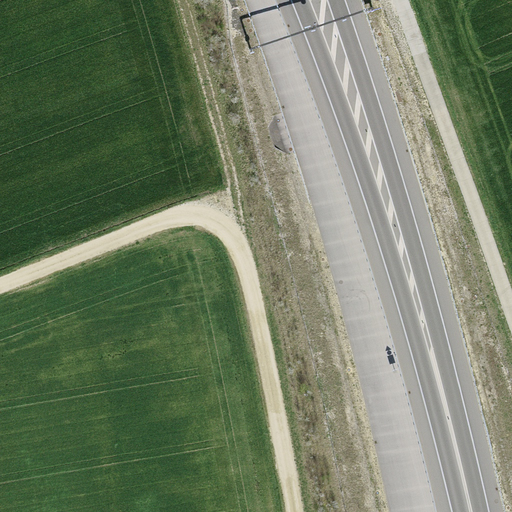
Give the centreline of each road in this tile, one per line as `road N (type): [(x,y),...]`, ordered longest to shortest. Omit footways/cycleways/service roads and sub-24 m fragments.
road 1 (track): [(292,511),(238,220),(213,210),(0,288)]
road 2 (trunk): [(466,492),(433,319),(336,0)]
road 3 (trunk): [(310,27),(466,492)]
road 4 (track): [(511,284),(402,0)]
